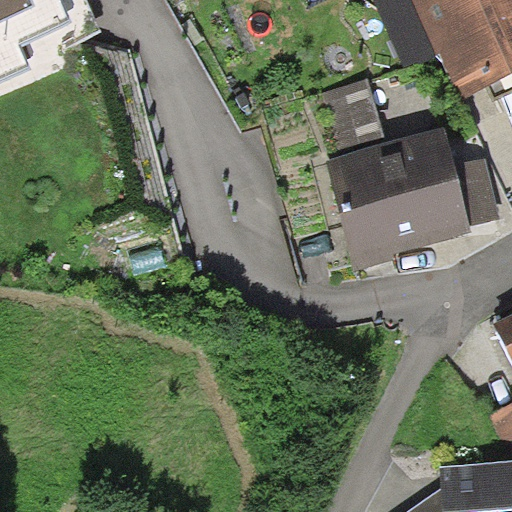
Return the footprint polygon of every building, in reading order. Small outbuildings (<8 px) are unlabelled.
[(0,0),(0,84),(31,71),(20,48),(72,25),(60,0),(0,0)] [(511,0),(410,0),(434,58),(442,55),(462,102),(511,81),(511,0)] [(445,130),(337,159),(352,215),(341,218),(355,270),(473,238),(470,227),(455,167),(445,130)] [(484,159),(455,167),(470,227),(499,219),(484,159)] [(511,350),(507,353),(511,363),(511,404),(490,415),(510,456),(511,455),(511,350)] [(511,511),(511,465),(441,470),(442,492),(443,511),(511,511)] [(443,511),(442,492),(411,511),(443,511)]
